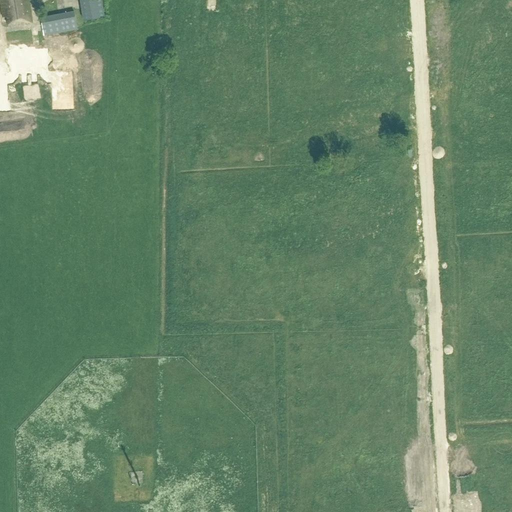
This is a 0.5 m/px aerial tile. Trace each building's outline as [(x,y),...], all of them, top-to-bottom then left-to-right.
[(24,19),(32,17),(30,8),(25,9),(23,0),(9,0),(12,13),(22,11),(24,19)] [(296,6),(277,8),(278,22),(306,20),(306,19),(304,19),(304,15),(305,15),(305,14),(296,15),(296,6)] [(223,17),(223,35),(244,35),(244,22),(246,22),(246,12),(235,12),(235,17),(223,17)] [(182,17),(182,32),(203,32),(203,17),(182,17)] [(182,32),(182,43),(203,43),(203,32),(182,32)] [(223,35),(223,52),(232,52),(232,57),(241,57),(241,52),(244,52),(244,35),(223,35)] [(182,43),(182,60),(203,60),(203,43),(182,43)] [(96,53),(93,53),(93,65),(97,65),(97,69),(109,69),(109,73),(120,72),(119,68),(127,68),(137,77),(137,89),(136,89),(136,101),(152,101),(150,53),(136,53),(136,56),(131,56),(131,48),(119,49),(119,46),(108,47),(108,49),(106,49),(105,48),(100,48),(98,49),(96,49),(96,53)] [(0,110),(6,110),(6,83),(8,83),(11,83),(14,80),(17,77),(17,74),(17,71),(20,70),(23,70),(23,76),(24,81),(29,81),(35,80),(34,75),(34,70),(38,70),(41,70),(41,73),(41,76),(44,79),(47,82),(50,82),(53,82),(53,95),(53,109),(63,109),(72,109),(72,91),(71,73),(62,73),(52,73),(52,75),(52,76),(51,76),(49,76),(47,74),(46,73),(46,71),(45,70),(46,70),(46,67),(46,65),(47,65),(47,64),(48,64),(48,63),(49,63),(49,62),(50,61),(50,60),(50,59),(49,59),(49,58),(49,57),(48,57),(48,56),(47,56),(46,56),(46,53),(46,51),(45,51),(39,51),(33,51),(32,49),(28,49),(24,49),(24,51),(17,52),(11,52),(11,54),(11,57),(10,57),(9,57),(9,58),(8,58),(8,59),(8,60),(7,60),(7,61),(7,62),(8,62),(8,63),(8,64),(9,64),(9,65),(10,65),(10,66),(11,66),(11,68),(11,71),(12,71),(12,72),(12,74),(10,76),(9,77),(7,77),(6,77),(5,76),(5,74),(0,74),(0,110)] [(360,57),(359,58),(360,59),(362,85),(376,84),(373,56),(373,57),(369,58),(368,57),(369,66),(361,66),(360,57)] [(291,67),(284,67),(284,86),(296,85),(295,57),(295,59),(291,59),(291,58),(291,67)] [(296,57),(295,57),(296,85),(308,85),(308,66),(301,66),(301,57),(300,57),(300,59),(296,59),(296,57)] [(316,66),(308,66),(308,85),(322,85),(322,57),(321,57),(321,58),(316,58),(316,57),(316,66)] [(270,58),(269,58),(270,86),(284,86),(284,67),(275,67),(275,58),(275,59),(270,59),(270,58)] [(355,67),(348,68),(350,87),(362,85),(360,59),(355,59),(355,58),(354,58),(355,67)] [(334,60),(336,88),(350,87),(348,68),(340,68),(339,60),(338,60),(339,61),(334,61),(334,60)] [(226,70),(226,94),(242,94),(242,70),(226,70)] [(182,97),(182,112),(203,112),(203,97),(182,97)] [(226,110),(226,126),(251,126),(251,110),(226,110)] [(182,112),(182,122),(203,122),(203,112),(182,112)] [(511,121),(503,122),(504,144),(511,143),(511,121)] [(182,122),(182,137),(203,137),(203,122),(182,122)] [(487,122),(472,123),(473,145),(488,145),(487,122)] [(503,122),(487,122),(488,145),(504,144),(503,122)] [(472,123),(456,124),(457,146),(473,145),(472,123)] [(456,124),(438,125),(439,147),(457,146),(456,124)]
